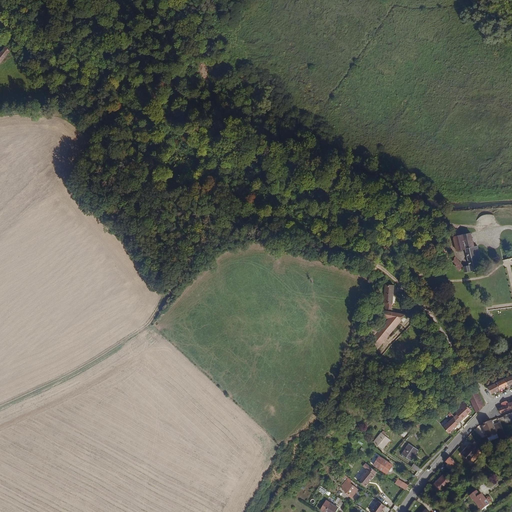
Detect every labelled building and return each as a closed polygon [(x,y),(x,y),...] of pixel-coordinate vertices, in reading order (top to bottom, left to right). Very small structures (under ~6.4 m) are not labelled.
[(3,52),(0,56),(0,68),(9,56),(3,52)] [(465,249),(474,246),(471,233),(462,235),(465,249)] [(456,251),(465,249),(462,235),(453,237),(456,251)] [(469,266),(470,269),(471,272),(480,270),(478,262),(482,262),(478,246),(474,246),(465,249),(469,265),(469,266)] [(463,266),(455,257),(454,257),(455,259),(453,261),(457,265),(456,267),(459,270),(463,267),(463,266)] [(392,304),(394,286),(384,285),(383,303),(384,303),(392,304)] [(418,295),(411,287),(408,290),(415,297),(418,295)] [(405,315),(384,311),(382,317),(386,318),(401,321),(405,315)] [(378,349),(401,321),(386,318),(368,341),(378,349)] [(508,386),(506,378),(496,382),(500,390),(506,387),(508,386)] [(500,390),(496,382),(488,386),(492,393),(500,390)] [(483,402),(478,392),(471,396),(476,406),(483,402)] [(507,403),(507,402),(504,401),(502,402),(503,408),(499,410),(500,412),(504,411),(509,410),(507,403)] [(477,413),(485,406),(483,402),(476,406),(474,408),(477,413)] [(472,411),(467,405),(454,417),(453,418),(458,423),(459,423),(472,411)] [(458,423),(453,418),(448,422),(443,427),(449,434),(459,424),(458,423)] [(503,431),(500,424),(494,427),(492,420),(491,419),(482,423),(482,424),(487,437),(503,431)] [(403,437),(407,433),(403,429),(399,434),(403,437)] [(389,436),(383,431),(381,433),(381,432),(373,442),(382,450),(390,440),(387,438),(389,436)] [(419,450),(408,443),(401,454),(411,461),(419,450)] [(468,461),(477,452),(469,444),(466,447),(463,450),(460,453),(468,461)] [(379,456),(373,465),(387,475),(393,465),(379,456)] [(456,463),(450,457),(445,462),(447,464),(449,466),(451,468),(456,463)] [(365,487),(374,475),(376,472),(366,463),(363,467),(367,470),(358,481),(365,487)] [(440,483),(445,479),(440,475),(436,480),(440,483)] [(342,486),(343,487),(341,488),(346,492),(345,493),(349,496),(350,495),(352,497),(358,489),(351,484),(352,482),(348,478),(346,480),(342,486)] [(434,490),(440,483),(436,480),(430,486),(434,490)] [(477,490),(470,495),(473,500),(474,499),(481,510),(490,504),(482,493),(480,495),(477,490)] [(326,500),(320,509),(324,511),(335,511),(338,508),(326,500)] [(370,511),(380,511),(385,506),(378,501),(370,511)]
